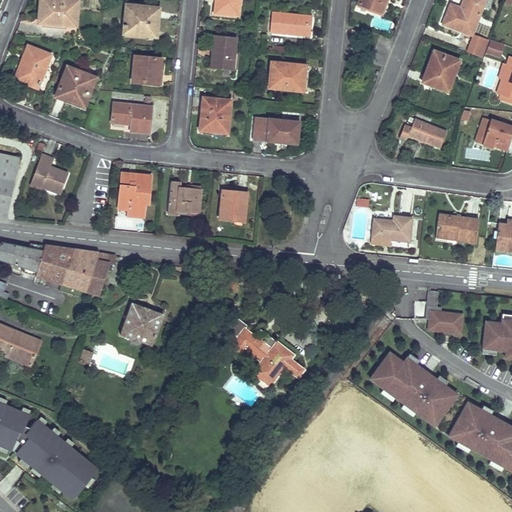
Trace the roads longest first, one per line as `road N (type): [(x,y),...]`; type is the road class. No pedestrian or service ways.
road 1 (tertiary): [(0,229),(299,258)]
road 2 (unknown): [(405,302),(250,484),(236,511)]
road 3 (residential): [(174,151),(105,146),(0,102)]
road 4 (residential): [(406,269),(411,327),(511,393)]
road 5 (residential): [(351,160),(415,0)]
road 6 (residential): [(324,169),(338,0)]
road 7 (residential): [(511,176),(351,160)]
road 8 (residential): [(189,0),(174,151)]
road 9 (residential): [(324,169),(174,151)]
